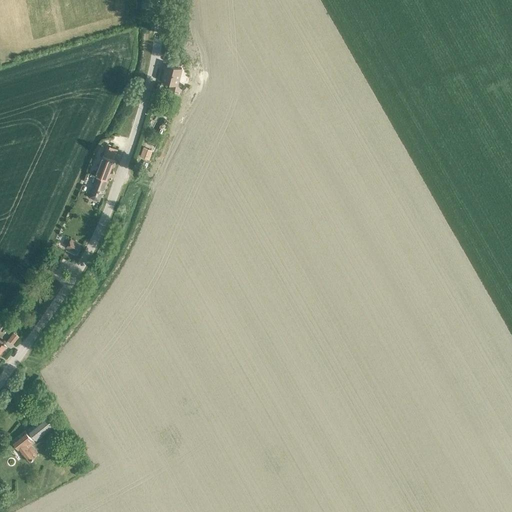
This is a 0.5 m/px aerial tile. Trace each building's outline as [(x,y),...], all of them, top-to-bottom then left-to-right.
[(177,85),(181,68),(177,67),(179,60),(173,59),(171,65),(166,64),(161,81),(170,84),(168,91),(179,94),(181,86),(177,85)] [(89,194),(100,198),(115,158),(114,157),(117,146),(109,143),(108,145),(105,153),(89,194)] [(143,148),(140,157),(149,160),(152,151),(143,148)] [(71,238),(66,247),(76,253),(81,245),(71,238)] [(47,281),(43,286),(47,289),(51,284),(47,281)] [(12,344),(18,337),(13,333),(7,340),(12,344)] [(27,428),(32,434),(36,439),(54,425),(45,414),(27,428)] [(30,436),(25,430),(11,441),(28,462),(38,454),(30,445),(37,440),(36,439),(32,434),(30,436)]
